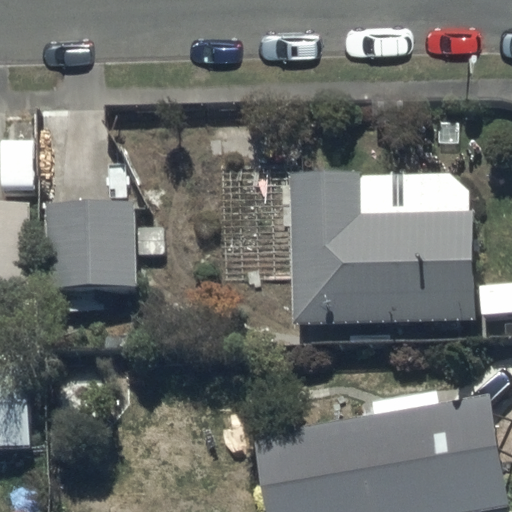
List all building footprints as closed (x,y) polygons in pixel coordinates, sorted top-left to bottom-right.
[(455,186),(288,186),(288,212),(297,211),(297,339),(484,339),(484,225),(475,225),(475,206),(455,186)] [(33,214),(0,214),(0,305),(35,304),(33,214)] [(140,215),(52,215),(52,301),(140,301),(140,215)] [(0,366),(0,461),(37,462),(39,367),(0,366)] [(257,452),(267,511),(511,511),(511,506),(496,411),(257,452)]
